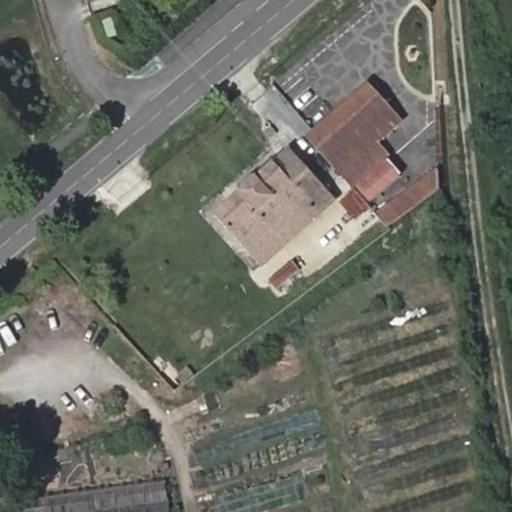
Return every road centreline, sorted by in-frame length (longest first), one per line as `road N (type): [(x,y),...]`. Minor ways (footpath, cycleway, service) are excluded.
road 1 (track): [(511,438),(474,193),(455,0)]
road 2 (primary): [(296,0),(148,126)]
road 3 (primary): [(148,126),(0,249)]
road 4 (residential): [(148,126),(69,39),(60,0)]
